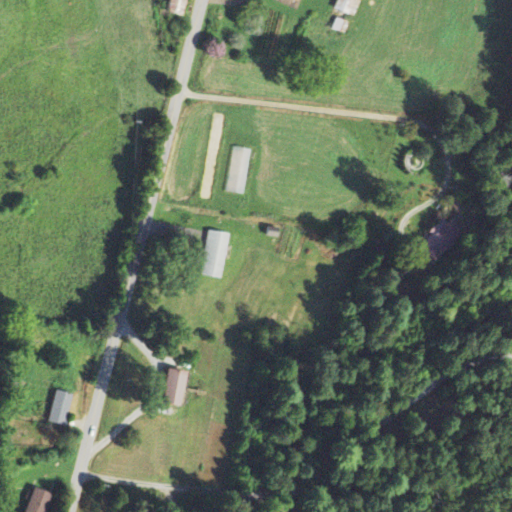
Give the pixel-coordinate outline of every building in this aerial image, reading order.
[(182,18),(186,0),(169,0),(165,13),(182,18)] [(360,1),(358,0),(337,0),(334,10),(354,17),(360,1)] [(225,192),(245,194),(250,150),(231,148),(225,192)] [(222,280),(229,234),(207,231),(200,276),(222,280)] [(162,404),(181,408),(187,375),(168,371),(162,404)] [(48,424),(66,428),(72,395),(54,392),(48,424)] [(45,511),(52,496),(34,489),(24,511),(45,511)]
